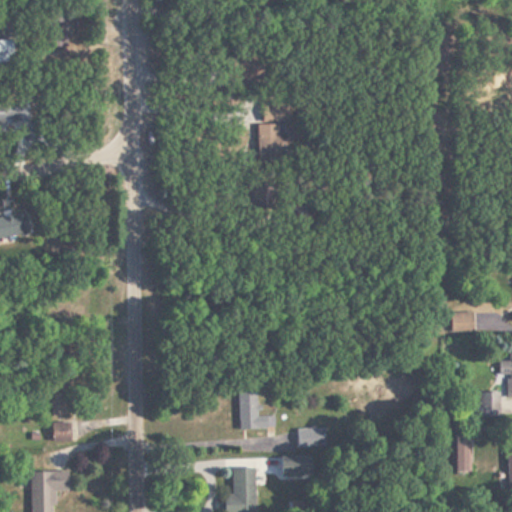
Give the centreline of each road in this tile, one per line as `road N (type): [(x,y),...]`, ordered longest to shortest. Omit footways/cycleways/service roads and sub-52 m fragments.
road 1 (residential): [(131,459),(135,0)]
road 2 (residential): [(136,129),(0,181)]
